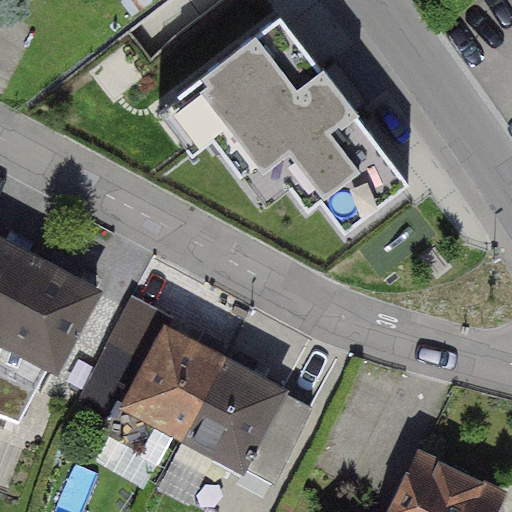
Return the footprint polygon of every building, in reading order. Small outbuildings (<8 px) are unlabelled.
[(422,205),(280,28),(150,132),(192,183),(219,161),(275,230),(298,212),(343,268),(422,205)] [(0,335),(40,267),(0,243),(0,335)] [(104,304),(40,267),(0,335),(0,366),(50,396),(104,304)] [(228,365),(161,335),(124,415),(192,445),(228,365)] [(295,396),(228,365),(192,445),(259,476),(295,396)] [(511,511),(511,503),(406,450),(374,511),(511,511)]
